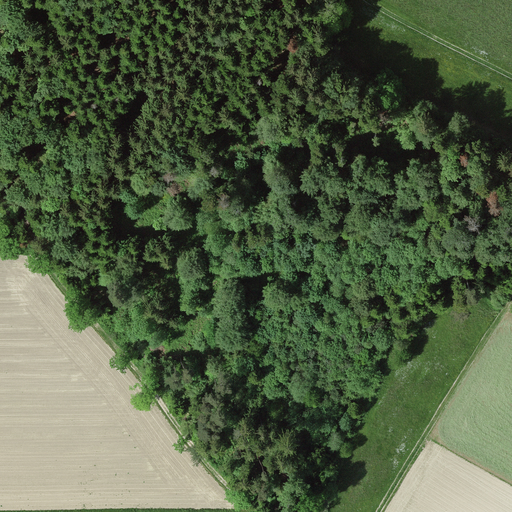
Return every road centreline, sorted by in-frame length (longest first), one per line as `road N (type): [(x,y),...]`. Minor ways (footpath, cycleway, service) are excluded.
road 1 (track): [(259,0),(76,189),(5,210)]
road 2 (track): [(380,511),(511,296)]
road 3 (track): [(511,76),(368,0)]
